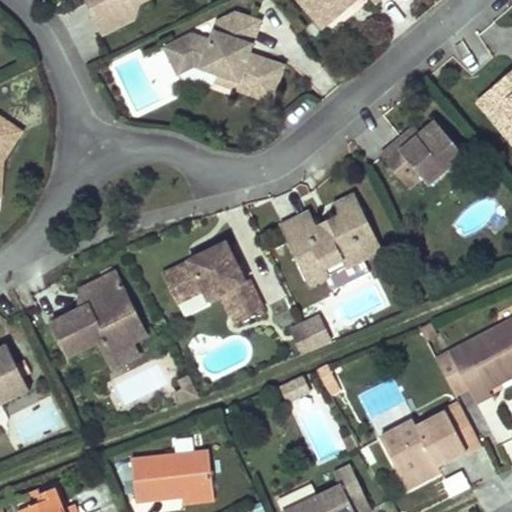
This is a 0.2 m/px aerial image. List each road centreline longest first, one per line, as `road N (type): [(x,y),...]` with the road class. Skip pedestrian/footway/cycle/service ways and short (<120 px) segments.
road 1 (residential): [(77,146),(164,149),(231,172),(280,162),(472,0)]
road 2 (residential): [(77,146),(68,70),(17,0)]
road 3 (residential): [(0,267),(18,257),(57,203),(77,146)]
